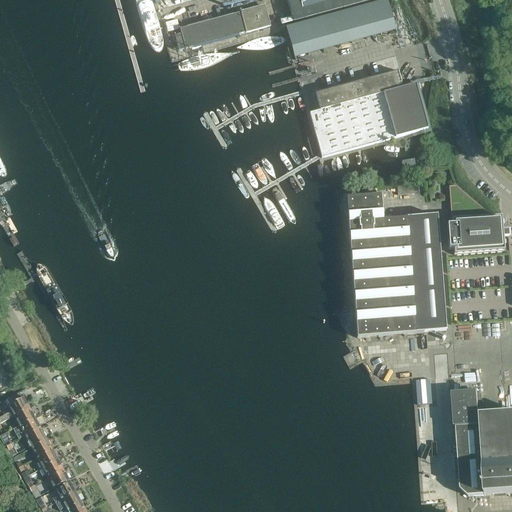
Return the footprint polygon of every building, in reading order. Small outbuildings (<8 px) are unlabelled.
[(287,0),(293,23),(376,0),(287,0)] [(197,23),(216,18),(213,4),(194,9),(197,23)] [(264,7),(240,14),(245,34),(270,28),(264,7)] [(245,34),(240,14),(180,30),(185,50),(245,34)] [(315,95),(320,111),(402,89),(398,72),(315,95)] [(402,89),(320,111),(310,114),(322,159),(427,130),(415,85),(402,89)] [(397,186),(397,196),(419,194),(418,184),(397,186)] [(492,218),(456,187),(449,187),(452,227),(447,227),(448,251),(453,250),(454,256),(504,252),(503,238),(509,238),(509,231),(503,231),(502,217),(492,218)] [(381,196),(346,199),(357,339),(446,332),(437,217),(406,219),(393,220),(393,213),(382,213),(381,196)] [(423,403),(433,403),(433,394),(437,394),(437,379),(417,380),(417,390),(422,390),(423,403)] [(484,415),(480,415),(479,392),(452,394),(454,429),(456,429),(461,490),(469,497),(489,496),(489,497),(511,495),(511,411),(483,413),(484,415)] [(8,421),(14,417),(29,409),(23,398),(22,399),(19,394),(2,403),(6,409),(8,407),(11,413),(0,418),(0,424),(1,424),(8,421)] [(16,421),(20,427),(35,419),(29,409),(14,417),(16,421)] [(20,439),(21,440),(40,430),(35,419),(20,427),(14,430),(19,440),(20,439)] [(27,442),(31,448),(46,440),(40,430),(21,440),(23,444),(27,442)] [(1,437),(7,447),(11,445),(5,434),(1,437)] [(31,448),(37,459),(52,450),(46,440),(31,448)] [(11,445),(7,447),(12,457),(18,454),(14,449),(11,445)] [(37,459),(42,469),(57,461),(52,450),(37,459)] [(13,459),(15,463),(23,458),(20,455),(13,459)] [(42,469),(48,479),(63,471),(57,461),(42,469)] [(63,471),(48,479),(54,490),(69,481),(63,471)] [(56,498),(58,502),(75,493),(69,483),(56,490),(59,496),(56,498)] [(34,487),(30,489),(32,492),(35,499),(41,496),(35,486),(33,487),(34,487)] [(63,504),(67,511),(81,503),(75,493),(58,502),(60,506),(63,504)] [(36,501),(42,511),(46,509),(40,499),(36,501)] [(85,511),(81,503),(67,511),(66,511),(85,511)]
